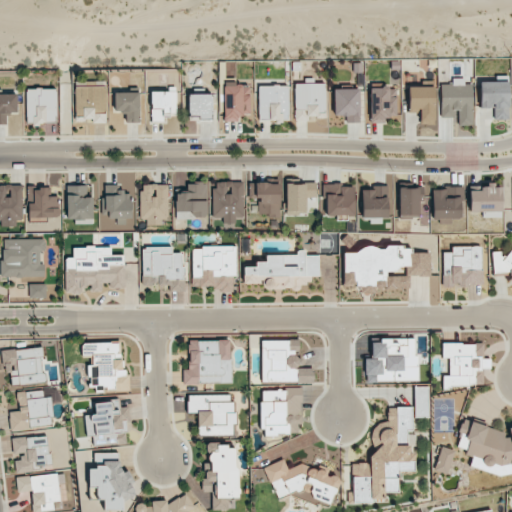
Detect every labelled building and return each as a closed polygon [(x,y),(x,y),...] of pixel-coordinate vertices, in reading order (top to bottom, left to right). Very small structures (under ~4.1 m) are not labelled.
[(440,84),(441,118),(457,117),(457,125),(473,125),(472,84),(464,85),(464,78),(451,79),(451,84),(440,84)] [(105,123),(106,81),(75,81),(74,120),(92,121),(92,123),(105,123)] [(508,81),(479,81),(479,108),(493,108),(493,120),(508,119),(508,81)] [(224,122),(240,121),(240,115),(250,114),(249,83),(223,84),(224,122)] [(258,118),(288,119),(288,86),(258,85),(258,118)] [(434,124),(434,86),(408,87),(408,111),(420,111),(420,124),(434,124)] [(56,89),(26,88),(25,122),(55,123),(56,89)] [(396,115),(395,88),(369,88),(370,123),(387,122),(387,116),(396,115)] [(359,89),(333,89),(334,116),(345,116),(345,123),(359,122),(359,89)] [(175,91),(150,91),(151,119),(176,118),(175,91)] [(114,93),(114,113),(126,113),(126,123),(139,122),(139,92),(114,93)] [(16,114),(16,94),(0,94),(0,124),(6,124),(5,114),(16,114)] [(188,94),(188,119),(211,119),(210,94),(188,94)] [(279,181),(249,181),(249,198),(257,198),(258,216),(280,215),(279,181)] [(212,218),(222,218),(222,221),(242,222),(243,182),(213,182),(212,218)] [(175,219),(207,218),(206,183),(186,183),(186,192),(174,193),(175,219)] [(315,183),(285,184),(286,215),(305,214),(305,203),(316,203),(315,183)] [(147,226),(162,226),(162,219),(167,219),(168,185),(140,184),(139,219),(147,219),(147,226)] [(325,216),(354,215),(353,184),(324,185),(325,216)] [(469,191),(469,212),(501,211),(501,187),(493,187),(493,184),(481,185),(481,191),(469,191)] [(22,224),(21,185),(0,185),(0,221),(0,224),(22,224)] [(91,219),(91,185),(65,186),(66,220),(91,219)] [(387,217),(387,185),(371,186),(371,189),(361,190),(361,218),(387,217)] [(29,219),(58,218),(57,196),(49,196),(49,187),(27,188),(29,219)] [(399,187),(398,218),(418,218),(419,202),(423,202),(423,188),(399,187)] [(431,188),(432,221),(445,220),(445,221),(462,220),(461,188),(431,188)] [(103,217),(130,218),(131,190),(103,189),(103,217)] [(1,239),(2,277),(44,277),(43,239),(1,239)] [(235,247),(192,246),(191,288),(234,289),(235,247)] [(442,252),(443,286),(482,285),(481,246),(451,247),(451,252),(442,252)] [(65,292),(88,292),(88,291),(102,291),(102,283),(110,283),(110,289),(124,288),(124,255),(111,255),(111,247),(72,247),(72,257),(65,257),(65,292)] [(141,248),(142,286),(168,285),(169,291),(183,291),(182,253),(171,253),(171,247),(141,248)] [(429,276),(429,253),(411,253),(411,248),(342,248),(343,287),(409,286),(408,276),(429,276)] [(493,273),(509,272),(511,274),(511,248),(505,257),(501,257),(500,251),(491,252),(493,273)] [(243,284),(263,284),(264,288),(306,288),(306,277),(319,276),(318,255),(305,255),(305,250),(296,251),(297,255),(265,255),(265,262),(255,262),(255,266),(243,267),(243,284)] [(45,284),(28,284),(29,298),(45,298),(45,284)] [(260,340),(261,382),(296,381),(295,366),(302,366),(302,358),(294,358),(294,351),(299,351),(299,339),(260,340)] [(418,381),(417,356),(414,356),(413,339),(371,339),(371,358),(365,358),(365,382),(418,381)] [(231,383),(231,340),(188,340),(189,369),(182,369),(182,384),(231,383)] [(124,390),(123,342),(81,343),(81,356),(91,356),(91,365),(86,365),(87,377),(89,377),(89,386),(95,386),(95,393),(102,393),(102,390),(124,390)] [(482,343),(441,344),(442,358),(448,358),(449,375),(442,376),(442,387),(475,386),(474,370),(489,369),(489,359),(483,359),(482,343)] [(11,385),(45,381),(42,347),(1,351),(2,365),(9,364),(11,385)] [(296,383),(313,383),(313,369),(297,368),(296,383)] [(414,417),(428,417),(428,387),(414,387),(414,417)] [(300,389),(260,390),(261,435),(301,434),(300,389)] [(10,430),(52,426),(50,397),(43,397),(42,390),(16,392),(18,411),(8,412),(10,430)] [(187,395),(187,412),(197,412),(197,434),(233,434),(233,395),(187,395)] [(93,446),(116,444),(115,433),(128,432),(125,407),(119,407),(119,400),(94,403),(95,414),(84,415),(86,435),(92,435),(93,446)] [(352,502),(384,501),(384,493),(398,492),(397,472),(414,471),(413,452),(407,452),(406,431),(412,430),(412,407),(386,407),(387,427),(371,427),(371,463),(352,463),(352,502)] [(511,427),(508,428),(509,435),(505,439),(504,432),(489,428),(486,424),(462,418),(459,433),(459,438),(457,446),(465,448),(465,456),(471,457),(469,467),(497,474),(509,464),(511,463),(511,427)] [(15,471),(50,468),(48,435),(11,438),(13,457),(14,457),(15,471)] [(212,510),(238,508),(235,448),(226,449),(226,443),(207,445),(209,472),(203,472),(204,484),(202,484),(203,491),(211,491),(212,510)] [(431,470),(447,475),(455,451),(439,446),(431,470)] [(123,509),(122,499),(131,498),(130,469),(119,470),(118,453),(94,454),(95,468),(88,468),(88,488),(96,488),(96,498),(103,498),(103,509),(123,509)] [(328,504),(339,482),(339,478),(334,476),(327,477),(326,467),(320,465),(312,468),(301,463),(287,469),(283,459),(264,467),(266,482),(273,482),(273,485),(277,494),(290,493),(309,485),(309,486),(310,496),(328,504)] [(32,509),(59,507),(57,474),(16,476),(16,492),(31,491),(32,509)] [(188,511),(194,507),(186,493),(168,504),(163,497),(146,507),(142,501),(133,506),(136,511),(188,511)]
